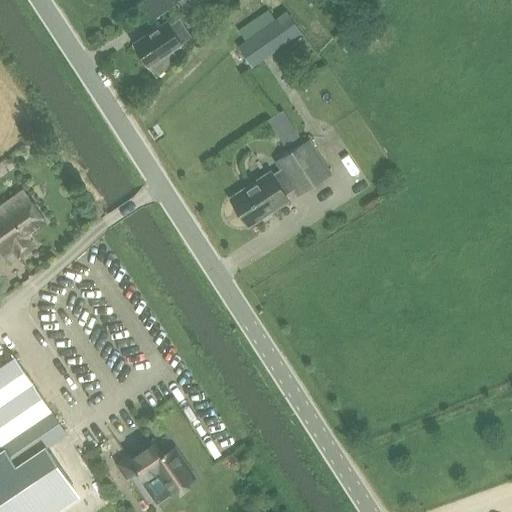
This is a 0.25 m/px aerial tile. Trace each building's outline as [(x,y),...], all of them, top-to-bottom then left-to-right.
[(287,11),(238,46),(252,67),(302,33),(287,11)] [(268,11),(239,32),(245,41),(274,20),(268,11)] [(361,11),(335,39),(348,53),(375,24),(361,11)] [(166,21),(136,42),(149,64),(157,75),(176,57),(171,49),(180,43),(180,42),(190,36),(179,20),(169,25),(166,21)] [(270,172),(230,198),(248,225),(288,199),(284,194),(293,189),(297,195),(331,173),(309,139),(275,161),(280,169),(272,175),(270,172)] [(23,191),(0,207),(0,247),(3,252),(12,245),(19,255),(34,244),(28,236),(46,223),(23,191)] [(164,345),(147,359),(153,366),(170,353),(164,345)] [(66,368),(75,362),(65,348),(56,354),(66,368)] [(0,442),(4,449),(0,451),(0,511),(53,511),(79,495),(45,446),(66,432),(14,356),(0,366),(0,442)] [(82,369),(72,373),(80,392),(90,388),(82,369)] [(130,455),(118,463),(127,476),(149,508),(174,491),(194,477),(174,448),(170,450),(168,449),(162,453),(155,443),(132,458),(130,455)]
